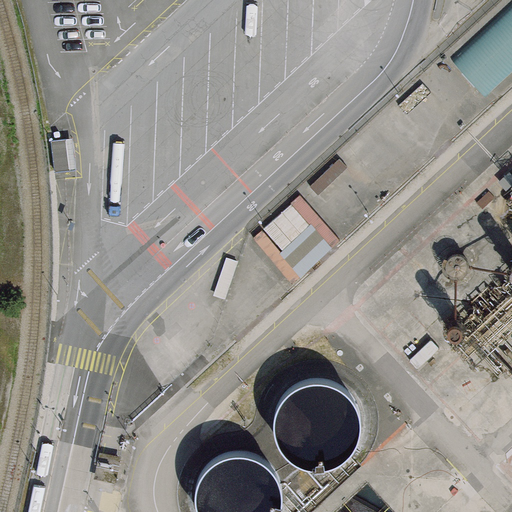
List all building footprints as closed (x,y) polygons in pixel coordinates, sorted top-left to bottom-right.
[(511,71),(511,1),(451,59),(485,97),(511,71)] [(74,139),(50,142),(54,172),(77,169),(75,150),(74,139)] [(324,461),(337,457),(347,449),(354,438),(358,425),(356,412),(351,400),(342,390),(331,384),(318,382),(305,384),(293,390),(284,400),(279,411),(277,425),(281,437),(288,449),(298,457),(311,461),(324,461)] [(121,457),(99,453),(94,479),(115,483),(121,457)] [(273,511),(276,509),(279,496),(278,483),(272,471),(263,461),(251,455),(238,453),(225,455),(214,462),(205,471),(200,483),(199,497),(202,509),(203,511),(273,511)]
